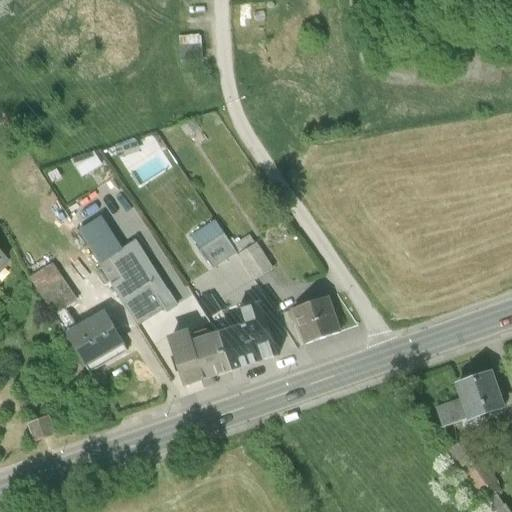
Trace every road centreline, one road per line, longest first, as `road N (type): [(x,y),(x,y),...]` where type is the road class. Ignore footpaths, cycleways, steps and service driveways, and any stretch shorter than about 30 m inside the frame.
road 1 (primary): [(511,316),(0,496)]
road 2 (track): [(231,106),(388,357)]
